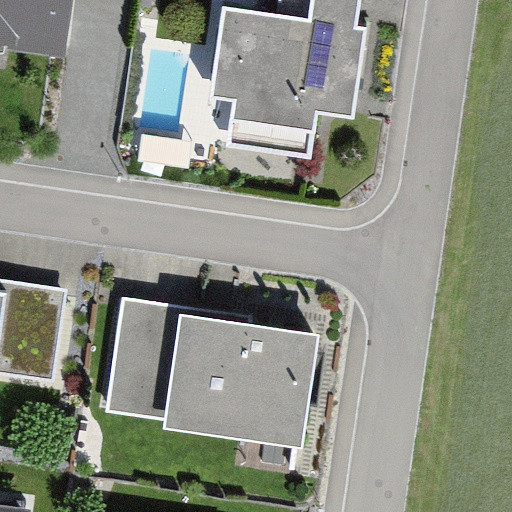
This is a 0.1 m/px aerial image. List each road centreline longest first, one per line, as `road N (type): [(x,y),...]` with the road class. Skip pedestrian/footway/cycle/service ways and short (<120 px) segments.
road 1 (residential): [(412,269),(0,208)]
road 2 (residential): [(412,269),(453,0)]
road 3 (residential): [(376,511),(412,269)]
